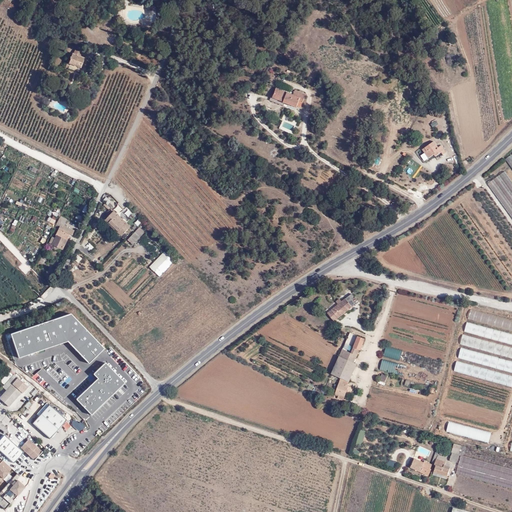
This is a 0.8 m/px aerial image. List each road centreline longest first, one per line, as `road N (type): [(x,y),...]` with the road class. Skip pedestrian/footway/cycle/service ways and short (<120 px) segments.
road 1 (unclassified): [(161,390),(59,279),(188,0)]
road 2 (secondary): [(161,390),(289,291),(454,188),(511,137)]
road 3 (track): [(511,294),(378,258),(483,182)]
road 4 (track): [(469,176),(449,87),(470,79),(455,17),(480,0)]
road 5 (track): [(449,90),(415,59),(361,41),(347,17),(357,0)]
road 6 (track): [(170,402),(98,476),(127,511)]
road 7 (track): [(465,296),(430,432)]
road 8 (track): [(430,432),(495,449),(511,399)]
